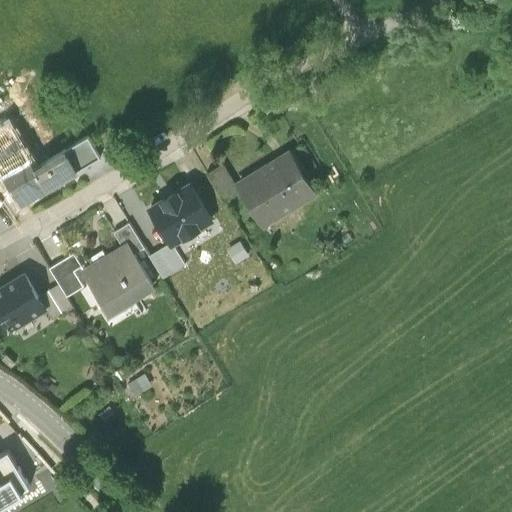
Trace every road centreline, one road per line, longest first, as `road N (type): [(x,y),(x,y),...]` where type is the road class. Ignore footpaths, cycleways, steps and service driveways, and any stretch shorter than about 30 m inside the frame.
road 1 (residential): [(336,56),(0,244)]
road 2 (tertiary): [(0,388),(23,401),(129,511)]
